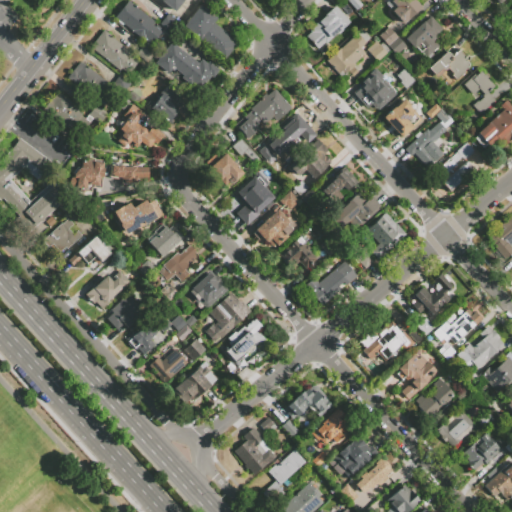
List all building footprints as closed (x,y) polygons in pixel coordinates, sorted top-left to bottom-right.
[(160,31),(148,47),(141,42),(143,40),(114,17),(127,0),(154,21),(151,24),(155,27),(156,25),(161,29),(159,30),(160,31)] [(181,0),(173,11),(159,1),(159,0),(181,0)] [(356,11),(346,0),(357,0),(362,5),(356,11)] [(383,4),(387,0),(413,0),(420,7),(401,24),(390,13),(391,12),(383,4)] [(183,26),(199,5),(207,11),(209,9),(214,13),(212,16),(216,18),(212,22),(236,41),(223,58),(183,26)] [(333,6),(348,22),(341,28),(343,30),(338,34),(336,33),(325,43),(324,42),(316,49),(305,36),(311,31),(309,30),(325,15),(324,15),(333,6)] [(159,24),(167,13),(178,22),(168,36),(161,31),(164,28),(159,24)] [(429,15),(442,29),(435,36),(436,37),(434,40),(438,45),(425,57),(420,51),(419,52),(414,47),(412,48),(403,39),(429,15)] [(189,36),(181,45),(171,37),(178,27),(189,36)] [(405,46),(395,55),(378,35),(387,27),(396,37),(397,36),(405,46)] [(361,29),(370,38),(359,48),(364,53),(353,63),(354,64),(340,77),(325,61),(340,48),(361,29)] [(90,47),(103,30),(129,51),(127,54),(137,62),(127,74),(120,68),(118,70),(90,47)] [(389,52),(377,62),(366,49),(375,41),(378,45),(381,43),(389,52)] [(217,69),(211,77),(209,75),(199,89),(190,82),(188,85),(179,78),(181,75),(171,67),(167,73),(154,63),(170,42),(197,63),(200,59),(206,63),(207,62),(217,69)] [(458,50),(464,56),(466,61),(467,62),(467,63),(468,63),(468,64),(468,65),(467,66),(467,67),(463,70),(464,72),(456,79),(451,75),(452,73),(447,67),(436,77),(428,68),(445,52),(446,52),(448,53),(450,54),(451,56),(458,50)] [(112,92),(104,103),(97,98),(95,100),(66,77),(79,61),(106,82),(103,85),(112,92)] [(351,76),(347,72),(353,67),(357,71),(351,76)] [(396,75),(403,69),(413,80),(404,89),(399,83),(401,81),(396,75)] [(377,71),(380,76),(384,72),(390,79),(387,82),(395,92),(394,93),(394,94),(376,111),(370,104),(365,109),(352,94),(362,84),(360,82),(365,77),(367,80),(377,71)] [(494,100),(479,114),(471,105),(476,100),(477,101),(482,97),(481,95),(483,94),(478,89),(472,95),(462,84),(473,74),(475,75),(480,71),(484,75),(484,74),(487,77),(486,78),(494,86),(486,92),(494,100)] [(119,74),(130,82),(123,92),(111,84),(119,74)] [(145,104),(149,99),(152,102),(166,86),(183,100),(175,109),(174,107),(172,109),(178,114),(170,124),(145,104)] [(259,127),(247,138),(234,124),(250,110),(249,109),(266,94),(267,95),(274,89),(290,108),(276,121),(272,116),(263,124),(260,121),(257,124),(259,127)] [(42,109),(56,92),(82,113),(80,115),(84,119),(95,105),(106,114),(99,122),(93,118),(88,124),(92,128),(84,137),(73,128),(71,132),(42,109)] [(381,118),(385,114),(384,113),(393,106),(394,107),(403,99),(409,105),(408,106),(420,119),(399,138),(381,118)] [(511,136),(503,145),(495,137),(487,145),(483,141),(479,145),(471,136),(476,132),(502,109),(499,105),(505,100),(511,107),(511,134),(511,135),(511,136)] [(162,134),(155,144),(152,141),(146,148),(139,142),(135,147),(129,142),(127,144),(125,143),(123,146),(116,141),(118,138),(117,137),(121,132),(118,129),(126,119),(121,116),(131,104),(143,113),(137,121),(137,120),(133,124),(138,128),(138,127),(140,127),(142,127),(144,128),(145,130),(145,131),(145,133),(146,133),(151,126),(162,134)] [(429,118),(424,113),(434,104),(439,109),(429,118)] [(434,115),(440,109),(448,118),(442,124),(434,115)] [(288,157),(275,142),(295,125),(297,127),(306,119),(313,127),(304,135),(309,141),(301,148),(299,147),(288,157)] [(409,156),(403,149),(426,128),(428,131),(437,122),(445,130),(432,142),(442,153),(432,162),(430,159),(427,163),(422,164),(412,153),(409,156)] [(0,159),(19,138),(56,165),(48,176),(45,173),(37,178),(23,167),(10,179),(30,201),(52,181),(73,203),(64,211),(59,206),(26,233),(14,220),(20,216),(0,194),(0,159)] [(256,157),(251,162),(243,153),(239,157),(230,147),(239,138),(256,157)] [(271,147),(262,156),(254,147),(263,139),(271,147)] [(317,139),(327,151),(324,154),(330,162),(311,178),(304,169),(296,176),(290,168),(305,155),(302,152),(317,139)] [(438,186),(433,181),(441,173),(437,168),(465,142),(473,151),(463,160),(460,157),(454,162),(457,165),(455,166),(457,168),(466,161),(472,168),(447,191),(440,184),(438,186)] [(205,166),(222,151),(242,174),(229,186),(226,183),(222,186),(205,166)] [(98,185),(87,184),(87,182),(86,182),(85,186),(76,184),(77,168),(80,168),(81,160),(102,163),(102,168),(103,168),(102,177),(99,177),(98,185)] [(135,166),(135,167),(146,167),(147,177),(136,178),(136,184),(121,184),(121,179),(109,177),(111,165),(117,166),(118,164),(123,165),(123,167),(135,166)] [(343,167),(357,182),(346,192),(341,187),(336,191),(341,197),(332,205),(318,190),(343,167)] [(246,225),(235,213),(244,205),(234,194),(254,175),(274,197),(259,210),(260,211),(246,225)] [(301,180),(308,188),(299,196),(292,188),(301,180)] [(362,188),(380,207),(353,232),(346,224),(339,230),(330,219),(348,203),(347,201),(362,188)] [(316,197),(306,205),(299,197),(309,189),(316,197)] [(289,191),(298,201),(289,210),(285,205),(283,207),(278,201),(289,191)] [(147,204),(155,199),(163,214),(126,237),(111,213),(129,201),(131,205),(130,206),(131,208),(144,200),(147,204)] [(68,217),(78,208),(86,218),(76,226),(68,217)] [(287,236),(276,246),(269,238),(265,241),(253,228),(259,223),(260,224),(276,209),(293,227),(285,234),(287,236)] [(404,235),(377,259),(370,251),(378,244),(365,230),(384,213),(404,235)] [(487,240),(499,230),(497,227),(511,214),(511,242),(509,245),(511,248),(511,251),(503,259),(487,240)] [(299,223),(307,216),(312,222),(304,229),(299,223)] [(49,227),(44,222),(50,217),(55,222),(49,227)] [(40,241),(61,223),(62,223),(67,219),(72,224),(67,228),(72,234),(77,230),(81,235),(65,249),(64,247),(59,252),(51,243),(47,248),(40,241)] [(182,238),(161,257),(147,242),(166,225),(168,228),(172,225),(178,231),(177,232),(182,238)] [(71,266),(66,261),(94,236),(109,253),(97,264),(92,259),(86,264),(81,258),(71,266)] [(315,259),(304,269),(298,261),(293,265),(288,259),(284,263),(277,256),(299,236),(305,242),(304,243),(309,249),(307,250),(315,259)] [(338,248),(328,257),(318,245),(329,236),(338,248)] [(189,245),(198,255),(184,268),(188,273),(180,281),(174,274),(166,281),(159,274),(159,270),(162,266),(161,265),(176,252),(178,254),(189,245)] [(364,269),(355,259),(363,252),(372,262),(364,269)] [(147,279),(138,268),(147,260),(157,272),(147,279)] [(356,276),(320,306),(304,286),(313,278),(317,282),(343,261),(356,276)] [(210,271),(214,275),(215,275),(221,281),(219,282),(226,290),(205,309),(199,301),(196,303),(185,291),(192,285),(193,285),(210,271)] [(411,297),(422,287),(430,296),(435,291),(434,289),(434,285),(436,283),(433,280),(440,273),(452,286),(444,293),(450,298),(444,303),(443,302),(429,316),(423,309),(418,313),(411,306),(415,301),(411,297)] [(101,308),(95,302),(93,304),(88,298),(90,296),(87,293),(106,276),(111,281),(116,277),(124,285),(106,302),(107,303),(101,308)] [(158,291),(166,284),(169,287),(170,286),(177,294),(168,302),(158,291)] [(241,301),(250,310),(237,322),(214,343),(209,337),(203,331),(212,323),(214,325),(216,322),(208,312),(230,292),(239,303),(241,301)] [(115,329),(106,318),(112,313),(109,310),(127,294),(143,313),(124,329),(120,324),(115,329)] [(142,354),(137,348),(134,350),(125,340),(163,306),(169,312),(164,317),(170,324),(162,332),(159,329),(149,339),(153,344),(142,354)] [(452,344),(447,339),(445,342),(442,338),(439,341),(432,333),(444,321),(448,325),(467,309),(471,314),(474,311),(481,318),(452,344)] [(169,322),(178,315),(185,324),(177,331),(169,322)] [(184,321),(191,315),(196,320),(189,327),(184,321)] [(230,346),(227,343),(229,341),(226,338),(233,331),(235,333),(242,326),(244,328),(246,326),(245,325),(254,317),(261,326),(255,332),(257,334),(258,333),(263,338),(241,358),(240,357),(234,363),(224,352),(230,346)] [(433,327),(423,336),(415,327),(424,318),(433,327)] [(395,324),(400,330),(402,329),(413,342),(404,351),(399,346),(396,349),(400,354),(392,361),(388,356),(383,360),(376,353),(369,359),(361,350),(363,348),(357,342),(372,329),(376,333),(390,321),(394,325),(395,324)] [(175,334),(186,325),(190,330),(179,340),(175,334)] [(482,338),(478,333),(486,326),(490,330),(491,329),(499,337),(497,339),(502,344),(476,369),(465,357),(461,361),(455,355),(468,343),(472,347),(482,338)] [(421,338),(416,343),(407,334),(413,329),(421,338)] [(192,361),(182,349),(195,338),(205,349),(192,361)] [(453,352),(445,360),(437,351),(442,346),(441,345),(444,342),(453,352)] [(160,361),(174,349),(187,362),(162,384),(147,366),(157,357),(160,361)] [(479,374),(488,367),(491,371),(505,358),(503,356),(508,351),(511,355),(511,377),(495,392),(479,374)] [(399,391),(406,385),(407,386),(409,384),(403,378),(401,379),(396,373),(399,371),(397,368),(413,354),(417,359),(420,356),(426,362),(427,361),(436,372),(428,379),(429,380),(407,400),(399,391)] [(205,367),(215,379),(209,384),(210,385),(192,400),(190,398),(183,404),(180,400),(180,401),(171,390),(197,368),(196,367),(203,361),(207,365),(205,367)] [(438,379),(452,395),(427,418),(425,415),(423,416),(418,411),(420,409),(416,406),(417,404),(414,401),(421,394),(424,398),(435,389),(431,385),(438,379)] [(312,383),(332,405),(313,422),(307,416),(312,411),(307,405),(303,408),(303,409),(296,416),(295,415),(291,419),(289,416),(291,413),(285,406),(302,391),(303,392),(312,383)] [(461,404),(457,399),(466,390),(471,395),(461,404)] [(490,410),(481,400),(487,395),(490,399),(493,397),(498,403),(490,410)] [(511,396),(502,405),(511,416),(511,396)] [(473,397),(477,402),(468,411),(463,405),(473,397)] [(458,408),(475,427),(467,433),(469,435),(465,438),(463,436),(451,447),(450,446),(449,447),(446,444),(447,443),(446,441),(444,443),(436,434),(437,433),(435,430),(458,408)] [(337,409),(344,417),(340,420),(343,425),(341,427),(345,433),(334,443),(330,439),(323,444),(319,439),(317,441),(310,433),(337,409)] [(476,421),(488,410),(493,415),(481,427),(476,421)] [(268,415),(277,425),(267,434),(264,431),(263,431),(259,426),(260,425),(259,424),(263,420),(262,419),(268,415)] [(280,426),(288,419),(298,431),(290,437),(280,426)] [(252,427),(262,439),(261,440),(268,449),(268,450),(274,457),(253,475),(247,468),(246,469),(243,466),(244,465),(233,450),(245,440),(242,436),(252,427)] [(461,454),(483,433),(499,450),(484,464),(482,461),(472,471),(465,463),(467,461),(461,454)] [(500,442),(508,434),(511,438),(511,453),(511,454),(500,442)] [(277,446),(272,440),(277,435),(282,441),(277,446)] [(370,445),(377,452),(348,478),(342,472),(344,471),(332,457),(336,453),(337,453),(347,444),(348,445),(357,436),(367,447),(370,445)] [(293,449),(304,462),(279,484),(280,485),(278,487),(283,492),(271,503),(261,493),(275,480),(267,471),(273,464),(275,466),(293,449)] [(321,451),(327,458),(316,467),(310,461),(321,451)] [(361,493),(360,491),(358,493),(353,488),(355,487),(351,483),(355,480),(357,482),(360,479),(358,476),(378,458),(380,461),(380,460),(382,460),(385,461),(386,462),(388,464),(388,466),(387,468),(387,469),(392,473),(378,485),(376,483),(369,489),(367,487),(361,493)] [(483,486),(510,461),(511,463),(511,494),(505,500),(497,491),(491,496),(483,486)] [(494,467),(496,470),(488,478),(485,475),(494,467)] [(303,480),(296,487),(291,481),(298,475),(303,480)] [(308,482),(320,495),(318,497),(322,502),(311,511),(280,511),(278,510),(308,482)] [(347,484),(357,495),(349,502),(339,491),(347,484)] [(406,511),(396,511),(385,500),(403,484),(409,491),(409,490),(419,501),(406,511)]
